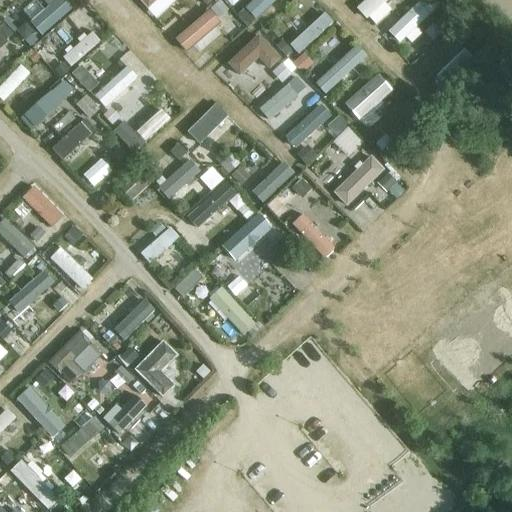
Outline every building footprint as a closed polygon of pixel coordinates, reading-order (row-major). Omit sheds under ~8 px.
[(4,0),(26,26),(37,17),(22,0),(4,0)] [(57,5),(53,0),(26,0),(41,17),(57,5)] [(152,0),(145,6),(154,17),(167,6),(173,13),(186,2),(184,0),(152,0)] [(256,19),(276,0),(258,0),(248,10),(256,19)] [(365,21),(387,0),(366,0),(356,10),(365,21)] [(434,0),(422,0),(388,33),(399,45),(440,6),(434,0)] [(186,54),(220,25),(209,12),(175,41),(186,54)] [(297,56),(332,24),(324,15),(289,47),(297,56)] [(437,26),(445,34),(459,21),(453,15),(449,19),(447,17),(437,26)] [(44,33),(53,49),(75,36),(66,20),(44,33)] [(31,49),(40,42),(30,31),(28,33),(25,30),(19,35),(22,39),(19,42),(26,50),(30,47),(31,49)] [(70,68),(99,43),(91,34),(62,59),(70,68)] [(258,60),(268,71),(280,60),(258,37),(227,65),(239,77),(258,60)] [(324,96),(366,57),(356,47),(315,85),(324,96)] [(443,86),(472,57),(464,50),(435,78),(443,86)] [(85,56),(78,63),(102,89),(109,82),(85,56)] [(110,104),(145,72),(135,61),(100,93),(110,104)] [(281,85),(291,75),(290,74),(295,69),(287,61),(281,66),(280,65),(271,74),(281,85)] [(344,114),(382,79),(373,69),(335,104),(344,114)] [(16,71),(0,87),(0,98),(2,101),(24,79),(16,71)] [(266,122),(300,93),(290,82),(257,112),(266,122)] [(51,93),(19,122),(29,133),(46,117),(49,121),(56,115),(53,111),(61,104),(51,93)] [(397,113),(413,111),(410,96),(395,99),(397,113)] [(199,146),(228,118),(216,106),(187,134),(199,146)] [(317,109),(288,136),(295,144),(300,141),(303,144),(308,140),(305,137),(329,115),(324,110),(321,113),(317,109)] [(133,154),(170,121),(161,111),(134,135),(123,123),(113,132),(133,154)] [(82,123),(51,151),(62,162),(92,134),(82,123)] [(327,172),(356,144),(346,134),(317,162),(327,172)] [(377,145),(335,182),(367,217),(387,200),(369,180),(391,160),(377,145)] [(286,150),(256,180),(270,194),(300,165),(286,150)] [(225,177),(231,184),(238,178),(232,172),(234,170),(231,166),(236,161),(230,156),(220,166),(219,165),(209,174),(211,176),(209,178),(216,186),(225,177)] [(175,196),(201,171),(191,160),(165,186),(175,196)] [(130,202),(150,184),(137,171),(118,188),(130,202)] [(293,190),(323,222),(334,211),(304,180),(293,190)] [(196,230),(235,195),(226,184),(186,219),(196,230)] [(336,186),(325,196),(334,205),(335,204),(340,209),(349,201),(336,186)] [(21,199),(51,229),(62,218),(33,188),(21,199)] [(257,215),(222,247),(232,259),(247,245),(250,248),(258,241),(255,238),(268,226),(257,215)] [(0,223),(0,236),(23,260),(33,249),(4,220),(0,223)] [(149,266),(178,240),(169,229),(140,255),(149,266)] [(51,249),(90,280),(100,268),(61,237),(51,249)] [(282,256),(290,249),(296,243),(289,237),(284,242),(281,239),(273,247),(282,256)] [(0,261),(0,283),(11,272),(0,261)] [(12,275),(19,284),(33,273),(26,264),(12,275)] [(181,301),(207,277),(199,268),(173,292),(181,301)] [(25,304),(50,282),(43,273),(18,295),(25,304)] [(123,277),(109,288),(115,296),(129,285),(123,277)] [(124,343),(155,313),(145,303),(115,334),(124,343)] [(0,339),(17,356),(25,348),(0,323),(0,339)] [(79,333),(48,364),(60,376),(61,375),(72,386),(83,375),(71,363),(77,357),(83,362),(93,352),(88,347),(91,345),(79,333)] [(135,371),(150,387),(153,385),(163,396),(173,387),(162,374),(177,356),(163,341),(148,356),(143,353),(132,364),(137,368),(135,371)] [(129,346),(120,355),(132,364),(139,356),(129,346)] [(14,400),(46,432),(56,422),(24,390),(14,400)] [(132,397),(109,422),(120,432),(143,407),(132,397)] [(0,433),(14,419),(6,411),(0,416),(0,433)] [(94,419),(60,448),(70,459),(103,429),(94,419)] [(9,473),(47,511),(58,500),(20,462),(9,473)] [(0,494),(0,508),(4,511),(30,511),(32,510),(8,487),(0,494)]
